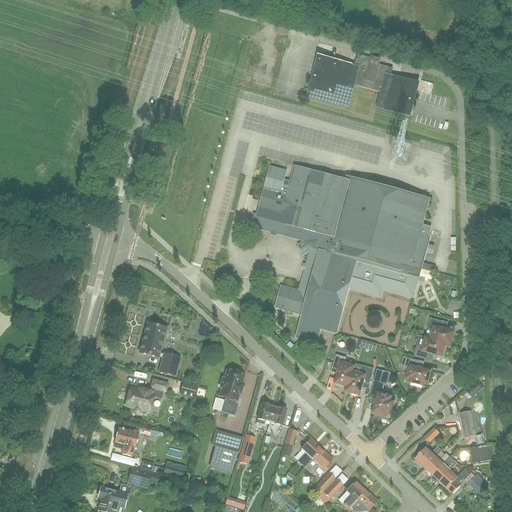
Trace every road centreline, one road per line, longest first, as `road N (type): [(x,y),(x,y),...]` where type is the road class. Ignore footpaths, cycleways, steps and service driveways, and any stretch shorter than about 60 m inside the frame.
road 1 (residential): [(300,33),(437,73),(460,102),(467,346),(452,376),(369,454)]
road 2 (residential): [(369,454),(159,259),(109,239)]
road 3 (secondary): [(33,511),(109,239)]
road 4 (secondary): [(109,239),(176,0)]
